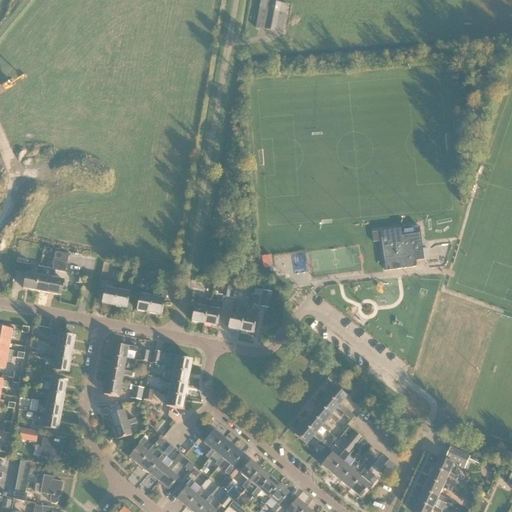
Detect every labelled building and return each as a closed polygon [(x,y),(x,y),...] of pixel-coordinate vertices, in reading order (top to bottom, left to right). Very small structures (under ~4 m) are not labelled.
[(282,33),(287,4),(263,0),(260,0),(256,28),(282,33)] [(386,271),(415,267),(416,265),(416,261),(424,260),(420,233),(419,226),(380,231),(381,238),(386,271)] [(54,260),(67,263),(69,254),(55,252),(54,260)] [(23,289),(35,291),(40,267),(38,266),(36,275),(29,274),(30,265),(26,264),(27,260),(17,259),(14,272),(25,274),(23,289)] [(65,273),(67,263),(54,260),(52,269),(51,269),(49,278),(50,278),(48,294),(61,296),(64,281),(53,279),(55,271),(65,273)] [(114,276),(116,265),(107,263),(105,274),(114,276)] [(43,267),(40,267),(35,291),(48,294),(50,278),(49,278),(41,277),(43,267)] [(102,304),(114,307),(117,291),(119,291),(121,283),(116,282),(114,290),(105,288),(102,304)] [(117,291),(114,307),(126,309),(129,294),(131,294),(132,285),(128,284),(126,292),(119,291),(117,291)] [(230,298),(237,299),(239,286),(232,284),(230,298)] [(229,298),(231,287),(225,286),(223,296),(229,298)] [(137,311),(149,313),(152,298),(154,298),(156,290),(151,289),(150,297),(140,295),(137,311)] [(152,298),(149,313),(161,316),(164,301),(166,301),(168,292),(163,291),(161,299),(154,298),(152,298)] [(272,293),(263,291),(260,307),(269,308),(272,293)] [(192,322),(204,324),(207,309),(209,309),(211,300),(206,299),(204,308),(195,306),(192,322)] [(207,309),(204,324),(216,326),(219,312),(221,312),(223,302),(218,301),(216,310),(209,309),(207,309)] [(228,329),(240,331),(243,316),(245,316),(247,307),(242,306),(241,315),(231,313),(228,329)] [(243,316),(240,331),(253,334),(256,318),(258,319),(259,309),(255,309),(253,318),(245,316),(243,316)] [(0,329),(0,342),(8,344),(10,337),(16,339),(17,332),(0,329)] [(57,346),(73,349),(75,337),(59,335),(60,333),(51,331),(50,336),(58,337),(57,345),(57,346)] [(0,342),(0,355),(12,358),(13,352),(7,350),(8,344),(0,342)] [(56,349),(55,356),(55,358),(71,361),(73,349),(57,346),(57,345),(49,343),(48,348),(56,349)] [(126,360),(126,359),(128,351),(137,353),(138,348),(128,346),(128,348),(113,345),(111,358),(126,360)] [(147,362),(149,352),(143,351),(141,361),(147,362)] [(159,364),(161,352),(154,351),(152,363),(159,364)] [(174,370),(189,373),(192,360),(177,357),(177,356),(168,354),(167,359),(175,361),(174,368),(174,370)] [(12,358),(0,355),(0,368),(4,369),(5,362),(11,363),(12,358)] [(69,373),(71,361),(55,358),(55,356),(46,355),(46,359),(54,361),(53,370),(69,373)] [(135,360),(126,359),(126,360),(111,358),(108,370),(123,373),(124,371),(125,363),(134,365),(135,360)] [(173,373),(172,380),(171,382),(187,385),(189,373),(174,370),(174,368),(165,366),(164,371),(173,373)] [(108,370),(106,382),(121,385),(122,383),(123,376),(132,377),(133,373),(124,371),(123,373),(108,370)] [(48,392),(65,395),(67,383),(51,380),(51,379),(42,377),(41,382),(50,384),(49,390),(48,392)] [(171,385),(169,392),(169,394),(185,397),(187,385),(171,382),(172,380),(163,378),(162,383),(171,385)] [(131,385),(122,383),(121,385),(106,382),(104,395),(119,398),(121,388),(130,390),(131,385)] [(142,401),(144,388),(132,386),(132,390),(130,399),(142,401)] [(334,387),(326,397),(338,407),(337,408),(344,414),(347,410),(340,405),(346,397),(334,387)] [(48,395),(47,402),(46,404),(62,407),(65,395),(48,392),(49,390),(40,389),(40,394),(48,395)] [(182,410),(185,397),(169,394),(169,392),(160,390),(159,395),(168,397),(166,407),(182,410)] [(364,398),(358,392),(351,401),(357,406),(364,398)] [(332,414),(337,408),(338,407),(326,397),(318,406),(330,416),(329,418),(336,423),(339,420),(332,414)] [(46,404),(47,402),(38,401),(37,406),(46,407),(44,414),(44,416),(60,419),(62,407),(46,404)] [(318,406),(310,416),(322,426),(321,427),(328,433),(331,429),(324,424),(329,418),(330,416),(318,406)] [(131,436),(128,426),(137,423),(135,420),(135,419),(127,421),(125,413),(124,411),(123,412),(109,416),(113,428),(117,440),(131,436)] [(58,431),(60,419),(44,416),(44,414),(36,413),(36,418),(44,419),(42,428),(58,431)] [(310,416),(302,425),(314,435),(313,437),(320,442),(323,439),(316,433),(321,427),(322,426),(310,416)] [(308,443),(313,437),(314,435),(302,425),(294,435),(306,445),(305,446),(312,452),(315,448),(308,443)] [(19,440),(35,443),(37,433),(21,429),(19,440)] [(214,451),(224,439),(214,431),(204,443),(211,450),(206,457),(209,460),(215,453),(214,451)] [(342,448),(348,453),(361,438),(355,432),(342,448)] [(149,454),(148,453),(141,448),(147,441),(143,438),(137,446),(138,446),(129,458),(139,466),(149,454)] [(40,457),(59,461),(62,446),(51,444),(52,441),(43,439),(40,457)] [(233,447),(224,439),(214,451),(215,453),(221,458),(215,465),(219,468),(225,460),(223,459),(233,447)] [(153,446),(148,453),(149,454),(139,466),(149,474),(159,462),(157,461),(151,456),(157,449),(153,446)] [(223,459),(225,460),(231,465),(225,472),(228,475),(234,468),(233,467),(243,455),(233,447),(223,459)] [(471,458),(451,448),(446,457),(466,467),(470,460),(479,464),(481,460),(472,456),(471,458)] [(321,466),(331,474),(341,462),(343,463),(350,455),(344,451),(338,459),(332,454),(321,466)] [(169,470),(167,469),(161,464),(167,457),(163,454),(157,461),(159,462),(149,474),(159,482),(169,470)] [(176,465),(182,458),(179,455),(173,462),(176,465)] [(450,476),(449,477),(457,481),(459,476),(451,473),(455,464),(440,457),(435,469),(450,476)] [(391,470),(395,465),(389,460),(385,465),(391,470)] [(20,467),(30,469),(31,463),(21,461),(20,467)] [(349,468),(343,463),(341,462),(331,474),(341,482),(351,470),(353,471),(358,464),(354,461),(349,468)] [(173,462),(167,469),(169,470),(159,482),(169,490),(179,478),(171,472),(176,465),(173,462)] [(246,490),(252,483),(250,482),(260,470),(251,462),(240,474),(248,480),(242,487),(246,490)] [(20,467),(18,473),(29,475),(30,469),(20,467)] [(361,478),(362,479),(368,472),(364,469),(358,476),(353,471),(351,470),(341,482),(350,490),(361,478)] [(435,469),(430,480),(444,487),(444,488),(452,492),(454,488),(446,484),(449,477),(450,476),(435,469)] [(270,478),(260,470),(250,482),(252,483),(257,488),(252,495),(255,498),(261,491),(259,490),(270,478)] [(28,481),(29,475),(18,473),(17,479),(28,481)] [(35,492),(51,495),(50,502),(51,504),(55,505),(58,503),(59,497),(60,497),(63,483),(53,481),(53,478),(44,476),(42,485),(36,484),(35,492)] [(368,484),(362,479),(361,478),(350,490),(360,498),(370,486),(371,487),(377,480),(374,477),(368,484)] [(235,483),(229,478),(222,488),(228,493),(232,487),(235,483)] [(279,485),(270,478),(259,490),(261,491),(267,496),(261,503),(265,506),(271,499),(269,498),(279,485)] [(17,479),(16,485),(27,487),(28,481),(17,479)] [(196,496),(195,495),(189,490),(194,483),(191,480),(185,487),(186,488),(176,500),(186,508),(196,496)] [(430,480),(425,491),(439,498),(438,500),(444,502),(446,503),(452,506),(454,502),(448,499),(440,496),(444,488),(444,487),(430,480)] [(27,487),(16,485),(15,491),(25,493),(27,487)] [(269,498),(271,499),(276,504),(271,511),(272,511),(275,511),(280,507),(279,505),(289,494),(279,485),(269,498)] [(237,500),(241,494),(232,487),(228,493),(237,500)] [(186,508),(191,511),(199,511),(206,504),(205,503),(198,498),(204,491),(201,488),(195,495),(196,496),(186,508)] [(32,494),(25,493),(15,491),(13,500),(30,503),(32,494)] [(422,497),(419,503),(421,504),(434,509),(433,511),(435,511),(442,511),(443,511),(441,509),(444,502),(438,500),(439,498),(425,491),(422,497)] [(232,500),(227,495),(219,504),(224,509),(232,500)] [(210,496),(205,503),(206,504),(199,511),(215,511),(208,506),(214,499),(210,496)] [(2,499),(1,507),(10,509),(11,501),(2,499)] [(303,511),(306,508),(297,500),(286,511),(303,511)] [(237,506),(232,502),(228,507),(233,511),(237,506)] [(419,503),(415,511),(432,511),(433,511),(434,509),(421,504),(419,503)]
